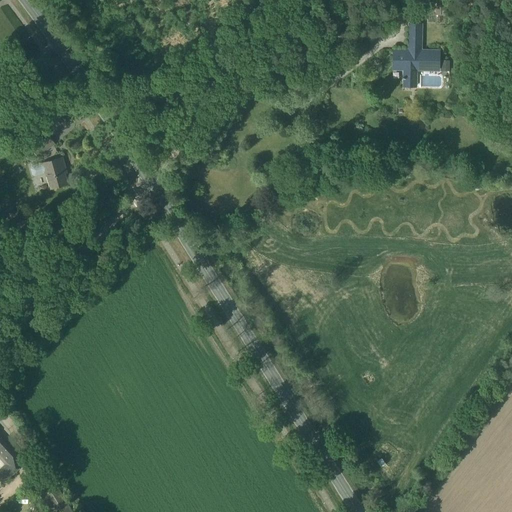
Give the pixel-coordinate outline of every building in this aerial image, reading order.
[(437,0),(437,15),(446,15),(447,1),(449,1),(449,0),(437,0)] [(393,69),(404,69),(403,86),(415,86),(416,70),(438,70),(439,51),(421,51),(421,25),(409,24),(408,50),(394,50),(393,69)] [(441,61),(441,69),(449,69),(449,61),(441,61)] [(168,95),(175,100),(179,93),(173,88),(168,95)] [(37,146),(31,150),(32,151),(35,155),(41,151),(43,153),(54,145),(48,136),(36,144),(37,146)] [(31,168),(32,175),(34,176),(46,173),(51,189),(67,184),(64,173),(63,168),(64,167),(62,158),(32,166),(31,168)] [(0,468),(0,479),(3,483),(19,469),(16,455),(0,438),(0,459),(5,464),(0,468)] [(48,494),(58,511),(73,511),(59,488),(48,494)]
